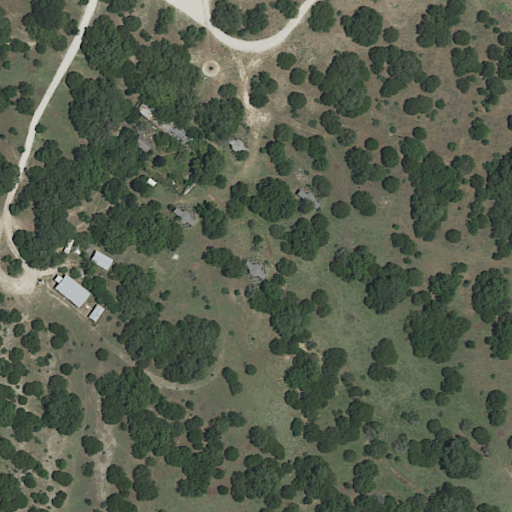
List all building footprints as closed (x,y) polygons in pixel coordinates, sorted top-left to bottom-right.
[(138,110),(146,99),(195,136),(186,148),(138,110)] [(140,135),(152,145),(146,152),(134,143),(140,135)] [(245,155),(240,151),(235,152),(231,149),(231,145),(225,141),(229,136),(234,140),(238,140),(242,143),(243,147),(248,151),(245,155)] [(175,207),(181,211),(185,211),(188,214),(189,218),(195,222),(191,226),(187,223),(181,223),(178,220),(177,216),(172,212),(175,207)] [(246,261),(251,265),(256,265),(260,267),(260,272),(265,275),(262,280),(257,276),(253,276),(249,274),(248,269),(243,265),(246,261)] [(78,308),(54,289),(58,283),(54,280),(57,275),(62,279),(65,275),(89,294),(78,308)]
